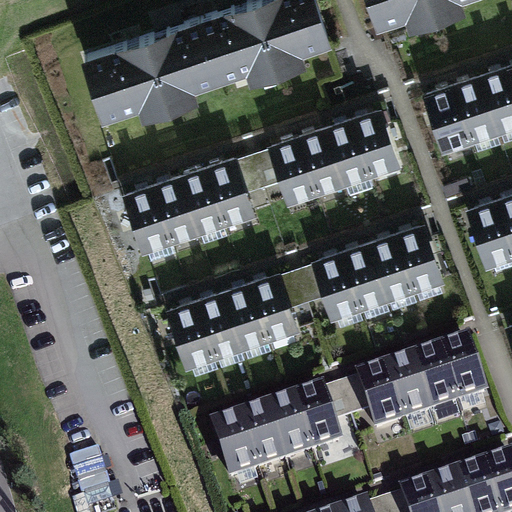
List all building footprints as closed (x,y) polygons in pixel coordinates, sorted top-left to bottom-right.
[(330,44),(315,0),(246,0),(195,17),(216,82),(330,44)] [(367,0),(378,31),(473,0),(367,0)] [(216,82),(195,17),(124,41),(81,55),(103,120),(216,82)] [(511,65),(424,94),(443,153),(511,130),(511,65)] [(398,170),(380,111),(251,153),(270,211),(398,170)] [(270,211),(251,153),(123,194),(142,252),(270,211)] [(511,195),(467,210),(486,269),(511,260),(511,195)] [(447,284),(428,226),(297,269),(316,326),(447,284)] [(316,326),(297,269),(166,311),(185,368),(316,326)] [(490,400),(471,341),(341,383),(360,442),(490,400)] [(360,442),(341,383),(210,425),(229,484),(360,442)] [(72,461),(84,495),(110,486),(98,452),(72,461)] [(511,511),(511,456),(384,498),(388,511),(511,511)] [(388,511),(384,498),(339,511),(388,511)]
